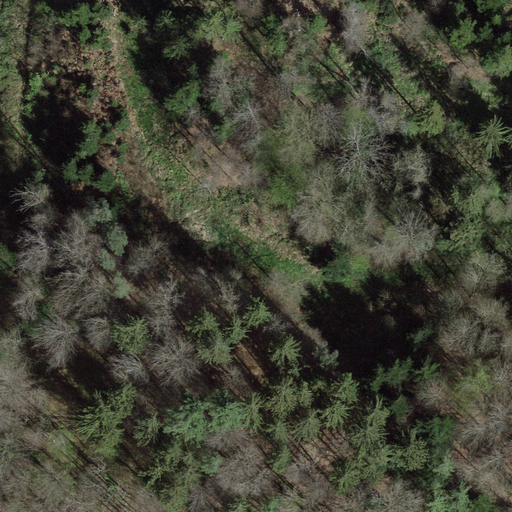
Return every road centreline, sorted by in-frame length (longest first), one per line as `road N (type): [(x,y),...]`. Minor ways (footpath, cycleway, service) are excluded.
road 1 (track): [(28,0),(31,29),(127,164),(207,239),(310,290),(389,292),(511,273)]
road 2 (track): [(27,10),(15,62),(10,254)]
